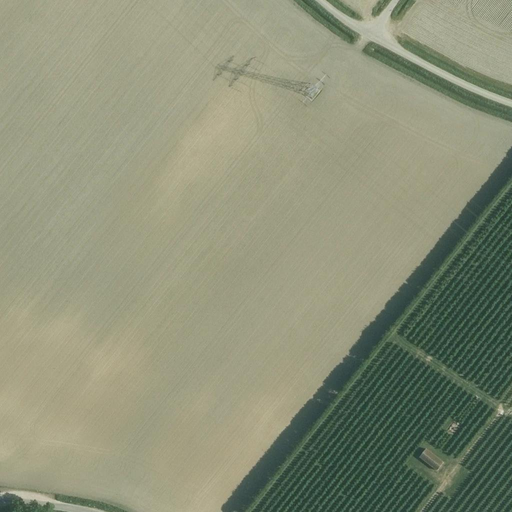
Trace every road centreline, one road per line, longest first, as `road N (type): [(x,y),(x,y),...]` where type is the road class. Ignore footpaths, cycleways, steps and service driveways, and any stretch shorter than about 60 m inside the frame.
road 1 (unclassified): [(511,102),(438,72),(319,0)]
road 2 (track): [(425,511),(505,411),(511,415)]
